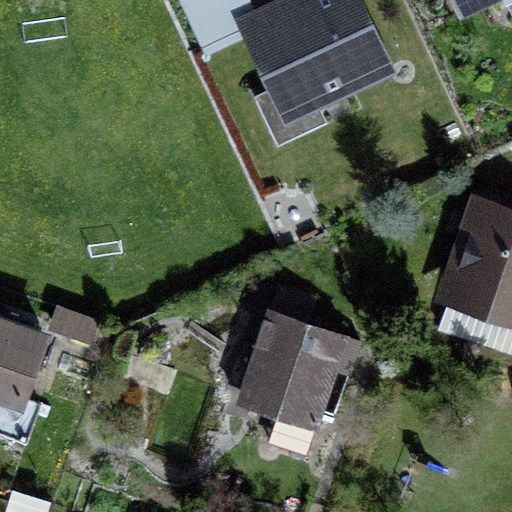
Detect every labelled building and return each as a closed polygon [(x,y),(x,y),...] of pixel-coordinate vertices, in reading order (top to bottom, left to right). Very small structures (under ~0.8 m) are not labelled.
[(360,0),(303,0),(236,30),(283,135),(398,85),(360,0)] [(511,0),(451,0),(464,28),(511,6),(511,0)] [(511,220),(468,207),(437,305),(511,328),(511,220)] [(354,343),(269,316),(240,408),(325,435),(354,343)] [(49,336),(0,319),(0,403),(25,412),(49,336)]
